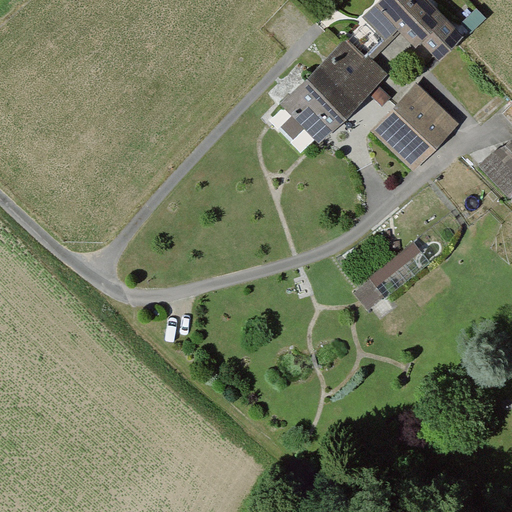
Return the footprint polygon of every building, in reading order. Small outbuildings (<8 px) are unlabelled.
[(426,0),(380,0),(376,5),(419,46),(422,43),(442,61),(465,37),(426,0)] [(380,54),(391,60),(407,34),(396,28),(380,54)] [(320,143),(388,74),(347,35),(280,104),(320,143)] [(371,131),(413,172),(460,122),(417,82),(371,131)] [(492,152),(478,166),(511,197),(511,138),(506,145),(492,152)] [(388,287),(434,262),(424,242),(357,278),(379,318),(399,307),(388,287)]
